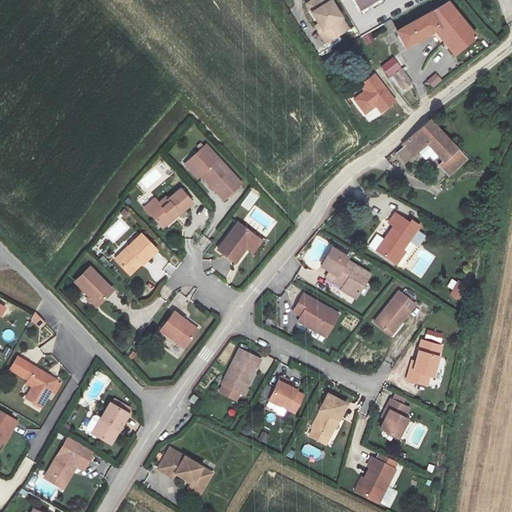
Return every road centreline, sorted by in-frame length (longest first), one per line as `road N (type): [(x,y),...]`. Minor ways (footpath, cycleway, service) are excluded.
road 1 (residential): [(511,44),(327,191),(240,307)]
road 2 (residential): [(370,385),(232,319)]
road 3 (unclassified): [(4,253),(94,346)]
